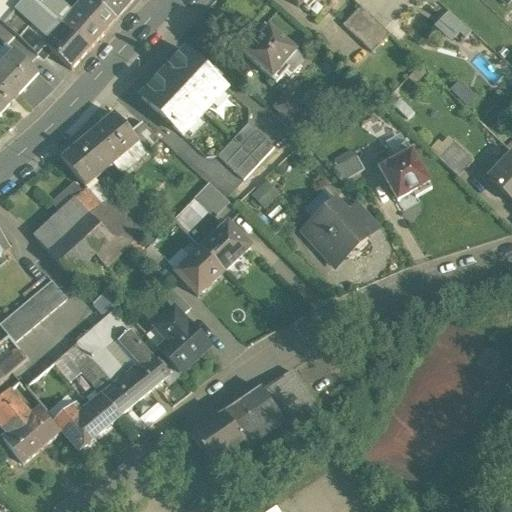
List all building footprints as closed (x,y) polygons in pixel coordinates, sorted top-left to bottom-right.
[(0,0),(0,23),(3,26),(13,16),(18,10),(26,0),(0,0)] [(32,0),(26,0),(18,10),(47,36),(52,40),(63,28),(32,0)] [(54,0),(32,0),(63,28),(66,24),(59,18),(66,10),(64,9),(54,0)] [(66,24),(63,28),(89,52),(116,21),(93,0),(87,0),(74,14),(66,24)] [(93,0),(116,21),(134,0),(93,0)] [(289,0),(298,8),(305,0),(289,0)] [(66,10),(59,18),(66,24),(74,14),(66,7),(64,9),(66,10)] [(389,35),(360,7),(342,26),(371,54),(389,35)] [(452,12),(439,26),(458,45),(472,31),(452,12)] [(29,30),(13,16),(3,26),(15,37),(19,41),(29,30)] [(269,30),(265,26),(254,39),(258,43),(246,56),(276,83),(288,69),(292,72),(304,59),(270,29),(269,30)] [(45,47),(45,48),(71,72),(89,52),(63,28),(52,40),(45,47)] [(47,36),(40,43),(45,47),(52,40),(47,36)] [(19,41),(15,37),(6,47),(14,54),(15,53),(25,63),(33,54),(19,41)] [(25,63),(15,53),(14,54),(0,70),(0,77),(20,96),(39,75),(30,67),(38,58),(33,54),(25,63)] [(226,91),(185,53),(163,76),(204,114),(226,91)] [(204,114),(163,76),(141,99),(182,138),(204,114)] [(0,117),(20,96),(0,77),(0,117)] [(303,111),(286,96),(275,108),(292,123),(303,111)] [(115,117),(89,139),(112,166),(121,177),(147,156),(144,153),(138,145),(138,144),(130,134),(115,117)] [(142,124),(130,134),(138,144),(138,145),(144,153),(159,140),(142,124)] [(274,150),(248,125),(233,141),(259,166),(274,150)] [(89,139),(61,162),(85,189),(112,166),(89,139)] [(259,166),(233,141),(218,158),(243,183),(259,166)] [(455,142),(439,159),(457,177),(474,160),(455,142)] [(405,143),(386,154),(389,157),(376,164),(396,201),(412,192),(415,196),(430,188),(405,143)] [(511,155),(489,180),(511,201),(511,155)] [(356,157),(334,170),(341,183),(364,170),(356,157)] [(253,196),(265,210),(282,195),(270,181),(253,196)] [(75,185),(52,206),(60,217),(84,196),(75,185)] [(229,205),(209,186),(194,201),(213,221),(229,205)] [(60,217),(34,240),(49,256),(90,219),(101,208),(87,193),(84,196),(60,217)] [(143,236),(110,200),(101,208),(90,219),(112,242),(96,256),(107,269),(122,255),(136,242),(143,236)] [(335,203),(314,223),(345,257),(346,259),(368,239),(366,238),(346,215),(335,203)] [(378,227),(358,204),(346,215),(366,238),(378,227)] [(112,242),(90,219),(49,256),(70,279),(96,256),(112,242)] [(345,257),(314,223),(302,233),(333,268),(345,257)] [(226,227),(214,239),(210,235),(197,248),(223,275),(248,250),(226,227)] [(0,260),(10,254),(0,239),(0,260)] [(136,242),(122,255),(131,264),(144,251),(136,242)] [(197,248),(193,244),(190,247),(194,251),(183,261),(186,265),(174,277),(196,300),(223,275),(197,248)] [(167,265),(150,247),(140,258),(156,275),(167,265)] [(51,283),(0,327),(0,329),(7,339),(14,347),(67,302),(51,283)] [(191,311),(172,290),(162,300),(174,313),(175,313),(181,320),(191,311)] [(119,309),(106,294),(93,308),(105,321),(115,312),(119,309)] [(140,331),(129,320),(125,324),(115,312),(110,316),(125,332),(131,339),(140,331)] [(174,313),(155,330),(169,345),(159,354),(168,365),(179,377),(209,350),(181,320),(175,313),(174,313)] [(125,332),(110,316),(105,321),(99,326),(114,342),(118,339),(125,332)] [(99,326),(80,342),(100,355),(114,342),(99,326)] [(140,331),(131,339),(140,348),(148,340),(140,331)] [(124,383),(100,355),(91,363),(115,391),(103,401),(119,419),(168,379),(161,372),(151,361),(140,348),(131,339),(125,332),(118,339),(132,353),(129,356),(140,370),(124,383)] [(14,347),(7,339),(0,344),(0,350),(17,371),(27,362),(14,347)] [(100,355),(80,342),(76,346),(91,363),(100,355)] [(91,363),(76,346),(63,357),(75,370),(103,401),(115,391),(91,363)] [(168,365),(159,354),(151,361),(161,372),(168,365)] [(63,357),(23,390),(63,438),(80,422),(56,391),(75,370),(63,357)] [(299,374),(203,434),(226,472),(322,411),(299,374)] [(27,415),(8,393),(0,400),(0,401),(21,426),(28,420),(27,415)] [(0,401),(0,428),(7,437),(21,426),(0,401)] [(80,422),(63,438),(77,454),(119,419),(103,401),(80,422)] [(60,436),(39,411),(28,420),(21,426),(41,451),(60,436)] [(41,451),(21,426),(7,437),(2,442),(22,466),(41,451)]
